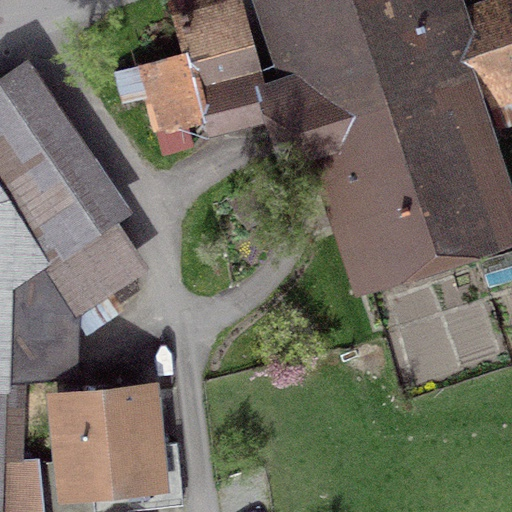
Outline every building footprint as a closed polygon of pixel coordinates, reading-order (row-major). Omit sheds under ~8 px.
[(206,117),(211,131),(269,117),(261,90),(236,0),(171,0),(187,56),(204,118),(206,117)] [(468,161),(454,117),(490,105),(460,14),(456,0),(290,0),(315,72),(261,90),(269,117),(283,162),(338,143),(380,268),(509,226),(486,155),(468,161)] [(511,0),(501,0),(460,14),(490,105),(511,97),(511,0)] [(144,68),(161,132),(204,118),(187,56),(144,68)] [(2,87),(0,88),(0,191),(45,259),(77,308),(128,273),(2,87)] [(0,372),(3,288),(45,259),(0,191),(0,372)] [(124,483),(126,506),(183,500),(177,442),(152,445),(147,392),(59,401),(68,489),(124,483)] [(35,511),(38,460),(0,459),(0,511),(35,511)]
